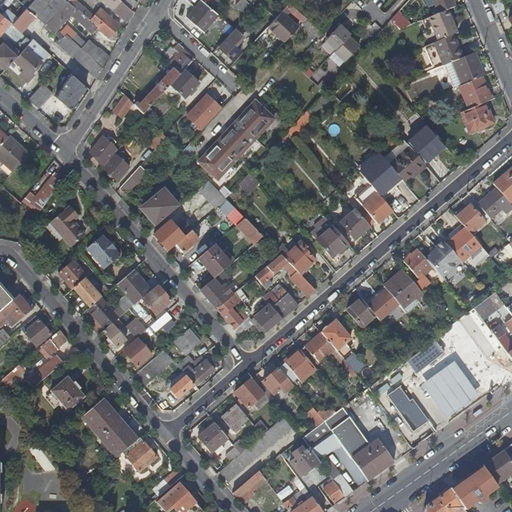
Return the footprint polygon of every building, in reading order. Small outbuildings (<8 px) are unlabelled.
[(35,15),(45,24),(49,20),(66,1),(64,0),(32,0),(16,18),(11,24),(20,32),(35,15)] [(102,0),(127,22),(133,11),(132,10),(120,0),(66,0),(66,1),(96,27),(99,30),(108,38),(119,26),(99,9),(93,16),(76,0),(75,0),(102,0)] [(132,0),(120,0),(132,10),(137,4),(132,0)] [(202,31),(217,14),(200,0),(186,17),(202,31)] [(239,0),(235,5),(246,16),(254,8),(244,0),(239,0)] [(432,0),(438,14),(447,10),(454,7),(450,0),(432,0)] [(503,6),(499,0),(493,0),(491,3),(495,12),(503,6)] [(94,36),(99,30),(96,27),(66,1),(49,20),(57,27),(65,18),(64,17),(67,12),(94,36)] [(0,34),(10,23),(11,24),(16,18),(6,10),(1,16),(0,14),(0,34)] [(427,18),(430,26),(437,41),(452,35),(456,33),(453,26),(450,17),(447,10),(438,14),(427,18)] [(400,11),(390,18),(397,31),(408,25),(400,11)] [(297,27),(281,12),(275,18),(267,26),(284,41),(297,27)] [(318,37),(323,32),(306,18),(301,23),(318,37)] [(424,28),(430,26),(427,18),(421,21),(424,28)] [(54,42),(95,80),(102,68),(74,43),(59,30),(58,31),(55,29),(57,27),(49,20),(45,24),(44,25),(45,26),(52,32),(60,39),(54,42)] [(247,25),(242,21),(234,29),(218,46),(232,60),(240,52),(236,48),(239,44),(237,42),(243,36),(239,33),(247,25)] [(350,33),(340,23),(325,39),(335,49),(334,51),(344,60),(359,44),(348,35),(350,33)] [(433,43),(442,66),(452,62),(462,58),(452,35),(437,41),(433,43)] [(15,55),(16,56),(30,41),(25,37),(20,42),(19,40),(10,50),(2,42),(0,44),(0,65),(3,68),(15,55)] [(78,38),(74,43),(102,68),(108,57),(98,48),(97,49),(88,41),(85,44),(78,38)] [(36,75),(52,57),(32,39),(30,41),(16,56),(14,59),(28,72),(25,75),(33,82),(38,77),(36,75)] [(133,105),(143,114),(149,107),(169,86),(183,71),(191,63),(195,59),(184,49),(169,65),(173,69),(139,105),(136,102),(133,105)] [(452,62),(461,85),(481,77),(475,64),(478,63),(474,53),(462,58),(452,62)] [(305,67),(302,74),(309,78),(313,72),(305,67)] [(198,84),(183,71),(169,86),(184,99),(198,84)] [(70,109),(85,87),(70,73),(55,97),(70,109)] [(458,86),(468,109),(484,102),(491,100),(481,77),(461,85),(458,86)] [(52,93),(42,84),(28,99),(38,108),(52,93)] [(121,117),(132,103),(124,95),(113,110),(121,117)] [(200,130),(220,108),(206,95),(186,117),(200,130)] [(274,118),(256,101),(199,163),(217,180),(274,118)] [(492,123),(484,102),(468,109),(461,112),(469,132),(492,123)] [(154,112),(149,107),(143,114),(145,116),(147,118),(154,112)] [(290,135),(309,115),(306,111),(291,127),(287,132),(290,135)] [(424,164),(445,146),(428,126),(407,144),(410,148),(424,164)] [(152,142),(157,147),(166,138),(164,135),(160,132),(152,142)] [(284,142),(290,135),(287,132),(280,138),(284,142)] [(0,144),(0,159),(13,172),(29,155),(8,136),(6,137),(0,144)] [(97,157),(104,165),(113,154),(116,150),(112,145),(115,142),(110,137),(108,139),(106,137),(104,139),(102,137),(90,153),(95,160),(97,157)] [(188,155),(194,148),(188,143),(182,151),(188,155)] [(410,148),(389,166),(400,178),(403,182),(424,164),(410,148)] [(129,168),(113,154),(104,165),(102,168),(118,181),(129,168)] [(291,160),(282,170),(294,181),(303,172),(291,160)] [(385,161),(364,179),(372,189),(377,194),(378,196),(400,178),(389,166),(385,161)] [(150,175),(140,166),(119,189),(126,195),(136,184),(139,187),(150,175)] [(511,168),(493,184),(496,188),(509,203),(511,200),(511,168)] [(249,194),(259,184),(249,172),(239,183),(249,194)] [(36,199),(29,194),(24,199),(30,204),(40,211),(61,183),(56,179),(53,177),(36,199)] [(198,189),(216,209),(226,200),(225,198),(208,181),(198,189)] [(505,214),(511,207),(511,206),(509,203),(496,188),(477,204),(490,219),(501,209),(505,214)] [(374,221),(389,209),(378,196),(377,194),(372,189),(363,197),(357,202),(364,209),(374,221)] [(141,208),(154,223),(176,205),(163,190),(141,208)] [(469,205),(455,217),(461,224),(464,228),(470,234),(484,222),(469,205)] [(64,213),(50,225),(70,248),(84,236),(72,222),(77,218),(69,208),(64,212),(64,213)] [(368,226),(374,221),(364,209),(358,214),(368,226)] [(354,240),(369,227),(368,226),(358,214),(356,212),(355,210),(339,223),(354,240)] [(236,225),(253,243),(262,236),(244,218),(236,225)] [(170,221),(153,236),(166,251),(174,244),(191,230),(183,221),(175,228),(170,221)] [(201,222),(192,229),(199,237),(208,230),(201,222)] [(464,228),(461,224),(442,240),(451,251),(461,262),(472,275),(491,259),(489,257),(470,234),(464,228)] [(332,258),(348,244),(332,226),(316,240),(332,258)] [(198,239),(191,230),(174,244),(182,253),(198,239)] [(106,241),(102,236),(85,251),(103,271),(119,257),(114,251),(115,250),(107,241),(106,241)] [(300,241),(283,258),(300,275),(315,261),(305,250),(306,248),(300,241)] [(230,264),(214,244),(198,258),(214,277),(216,276),(230,264)] [(418,280),(432,267),(417,249),(403,261),(418,280)] [(289,277),(307,297),(315,290),(300,275),(283,258),(280,254),(266,266),(272,273),(282,264),(291,274),(289,277)] [(82,299),(90,307),(100,299),(108,291),(103,285),(95,293),(86,282),(88,280),(72,261),(59,272),(80,296),(76,300),(78,303),(82,299)] [(268,279),(273,274),(272,273),(266,266),(254,276),(265,288),(271,283),(268,279)] [(150,291),(133,270),(116,285),(125,296),(133,306),(137,302),(142,298),(150,291)] [(398,279),(385,289),(398,304),(402,308),(414,298),(415,300),(422,294),(402,270),(395,276),(398,279)] [(233,295),(216,276),(214,277),(200,290),(216,309),(233,295)] [(170,301),(157,285),(150,291),(142,298),(155,314),(170,301)] [(0,310),(11,301),(0,288),(0,310)] [(385,289),(366,305),(375,316),(379,321),(398,304),(385,289)] [(276,303),(271,307),(281,319),(297,306),(284,290),(273,299),(276,303)] [(482,320),(503,304),(494,292),(489,295),(473,307),(482,320)] [(240,304),(242,302),(234,293),(233,295),(216,309),(233,330),(248,317),(243,311),(237,316),(231,308),(238,301),(240,304)] [(30,311),(17,296),(11,301),(0,310),(0,326),(1,327),(7,322),(10,324),(14,321),(16,323),(30,311)] [(87,309),(105,330),(117,319),(128,310),(133,306),(125,296),(117,303),(120,307),(113,314),(100,299),(90,307),(87,309)] [(361,327),(375,316),(366,305),(360,298),(346,310),(361,327)] [(148,315),(137,302),(133,306),(128,310),(136,319),(145,330),(156,321),(150,314),(148,315)] [(175,304),(166,311),(172,319),(181,312),(175,304)] [(253,318),(266,332),(281,319),(271,307),(258,318),(256,316),(253,318)] [(390,325),(403,314),(397,307),(384,318),(390,325)] [(449,326),(463,345),(482,331),(487,327),(482,320),(473,307),(469,311),(468,311),(449,326)] [(252,314),(246,308),(242,311),(243,311),(248,317),(252,314)] [(169,319),(165,313),(156,321),(145,330),(144,331),(149,336),(169,319)] [(50,334),(34,316),(20,329),(35,347),(50,334)] [(254,323),(248,317),(233,330),(239,336),(254,323)] [(498,325),(490,331),(511,361),(511,317),(504,323),(511,335),(511,346),(511,347),(502,335),(504,333),(498,325)] [(122,324),(117,319),(105,330),(102,332),(116,348),(125,341),(119,334),(121,332),(117,328),(122,324)] [(126,326),(136,338),(144,331),(145,330),(136,319),(126,326)] [(334,320),(320,333),(341,357),(349,351),(343,344),(349,338),(345,333),(352,328),(344,320),(338,325),(334,320)] [(199,342),(187,329),(176,339),(188,352),(199,342)] [(0,331),(0,345),(9,338),(2,330),(0,331)] [(49,356),(67,340),(59,330),(41,346),(49,356)] [(320,333),(299,351),(313,367),(330,352),(352,377),(355,374),(341,357),(320,333)] [(140,343),(136,340),(122,352),(137,368),(147,359),(136,347),(140,343)] [(414,373),(443,352),(436,341),(407,363),(414,373)] [(141,388),(173,361),(164,350),(132,377),(141,388)] [(288,360),(278,368),(286,377),(291,383),(297,378),(299,380),(313,367),(299,351),(288,360)] [(26,381),(32,388),(61,363),(55,356),(26,381)] [(188,356),(177,365),(186,376),(194,385),(195,387),(214,370),(205,360),(204,361),(200,356),(193,362),(188,356)] [(465,379),(454,362),(421,384),(432,401),(445,419),(478,397),(465,379)] [(24,369),(20,364),(0,381),(0,388),(1,390),(24,369)] [(261,382),(257,386),(268,399),(273,395),(281,389),(285,393),(294,386),(291,383),(286,377),(278,368),(261,382)] [(177,399),(194,385),(186,376),(169,390),(177,399)] [(83,397),(66,377),(50,391),(67,411),(72,406),(74,409),(78,406),(76,403),(83,397)] [(258,411),(270,401),(268,399),(257,386),(250,378),(233,393),(248,410),(253,406),(258,411)] [(415,408),(399,387),(387,396),(413,432),(427,422),(417,409),(415,408)] [(119,419),(101,399),(81,417),(98,437),(119,419)] [(238,426),(247,418),(235,405),(221,417),(230,429),(236,424),(238,426)] [(308,412),(319,425),(324,421),(313,408),(308,412)] [(349,420),(340,408),(324,421),(351,459),(367,482),(393,463),(377,440),(368,447),(349,420)] [(224,484),(292,427),(283,416),(269,428),(261,435),(246,448),(239,454),(229,463),(215,474),(224,484)] [(98,437),(115,457),(121,452),(136,439),(119,419),(98,437)] [(261,419),(253,426),(261,435),(269,428),(261,419)] [(331,449),(359,487),(367,482),(351,459),(334,436),(324,421),(319,425),(302,438),(330,478),(332,481),(344,498),(352,492),(325,454),(331,449)] [(210,452),(226,439),(213,423),(197,437),(210,452)] [(142,442),(138,438),(136,439),(121,452),(125,456),(138,472),(155,457),(142,442)] [(63,453),(53,441),(48,445),(59,457),(63,453)] [(240,441),(233,447),(234,448),(239,454),(246,448),(240,441)] [(511,464),(511,444),(503,451),(511,464)] [(224,456),(229,463),(239,454),(234,448),(224,456)] [(292,462),(289,458),(287,460),(295,469),(296,469),(301,476),(317,464),(307,450),(292,462)] [(495,485),(511,472),(511,464),(503,451),(481,466),(495,485)] [(481,466),(449,489),(461,506),(464,510),(477,501),(478,503),(481,504),(484,502),(485,498),(483,497),(496,487),(495,485),(481,466)] [(251,492),(265,481),(259,471),(244,483),(251,492)] [(322,488),(334,505),(344,498),(332,481),(322,488)] [(152,491),(157,497),(168,488),(162,482),(152,491)] [(201,511),(202,511),(178,483),(156,501),(165,511),(171,507),(175,511),(177,510),(178,511),(201,511)] [(254,495),(251,492),(244,483),(232,493),(241,505),(254,495)] [(286,485),(274,494),(279,501),(291,492),(286,485)] [(451,511),(461,506),(449,489),(425,507),(423,511),(451,511)] [(291,497),(282,504),(288,511),(321,511),(311,497),(298,507),(291,497)]
